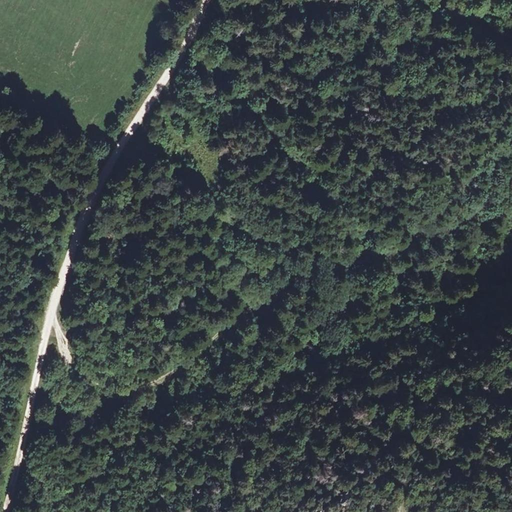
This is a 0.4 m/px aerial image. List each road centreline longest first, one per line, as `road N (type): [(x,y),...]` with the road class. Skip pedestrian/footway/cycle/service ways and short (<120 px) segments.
road 1 (track): [(52,314),(98,183),(207,0)]
road 2 (track): [(7,511),(52,314)]
